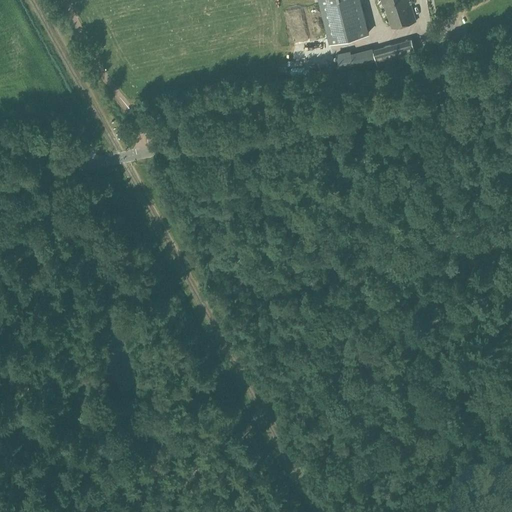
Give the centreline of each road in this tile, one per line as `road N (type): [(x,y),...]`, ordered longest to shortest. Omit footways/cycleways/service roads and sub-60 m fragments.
road 1 (unclassified): [(0,179),(385,111),(511,68)]
road 2 (track): [(433,100),(435,126),(345,324),(332,455),(362,511)]
